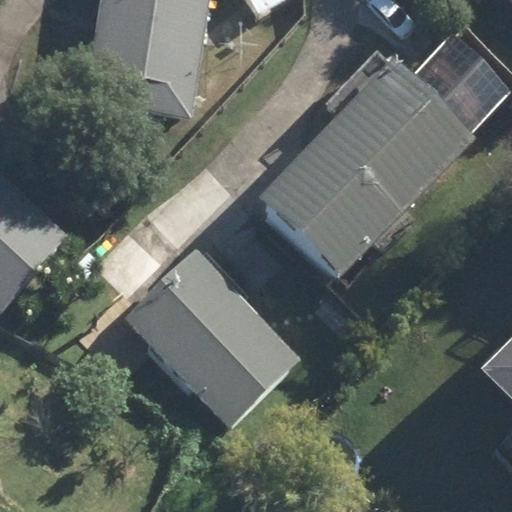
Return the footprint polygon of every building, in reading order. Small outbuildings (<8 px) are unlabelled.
[(114,0),(95,118),(197,135),(219,0),(114,0)] [(252,0),(266,22),(299,2),(297,0),(252,0)] [(511,0),(502,0),(511,8),(511,0)] [(273,225),(356,298),(488,147),(404,75),(273,225)] [(0,323),(5,329),(75,254),(0,182),(0,323)] [(132,337),(237,445),(311,372),(206,265),(132,337)] [(511,378),(493,399),(511,415),(511,378)]
